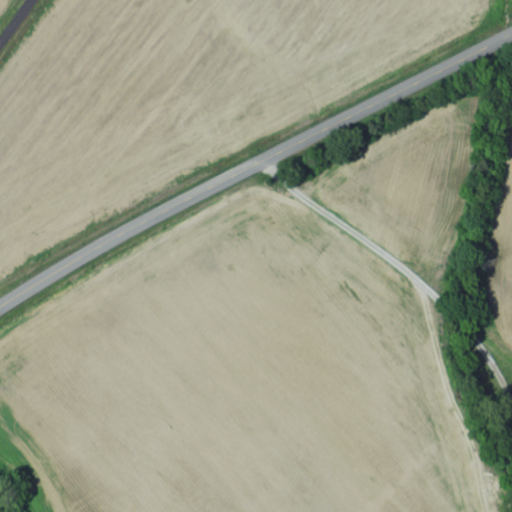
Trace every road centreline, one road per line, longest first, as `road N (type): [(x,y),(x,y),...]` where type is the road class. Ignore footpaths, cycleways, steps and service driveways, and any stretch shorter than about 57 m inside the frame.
road 1 (secondary): [(0,309),(120,237),(511,35)]
road 2 (residential): [(174,209),(313,222),(405,274),(496,377),(511,472)]
